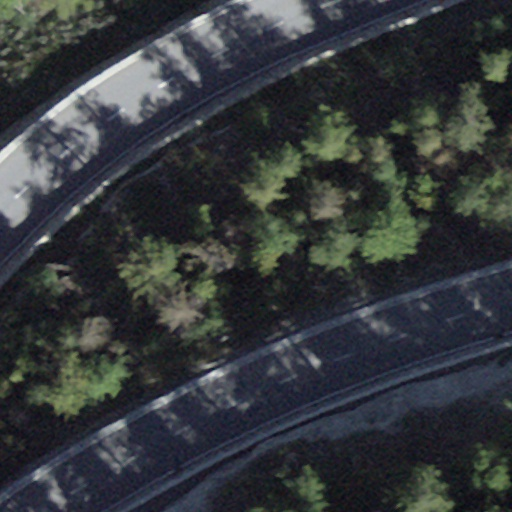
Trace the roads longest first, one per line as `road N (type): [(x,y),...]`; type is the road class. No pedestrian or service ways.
road 1 (tertiary): [(44,511),(385,329),(511,305)]
road 2 (tertiary): [(347,0),(123,120),(0,231)]
